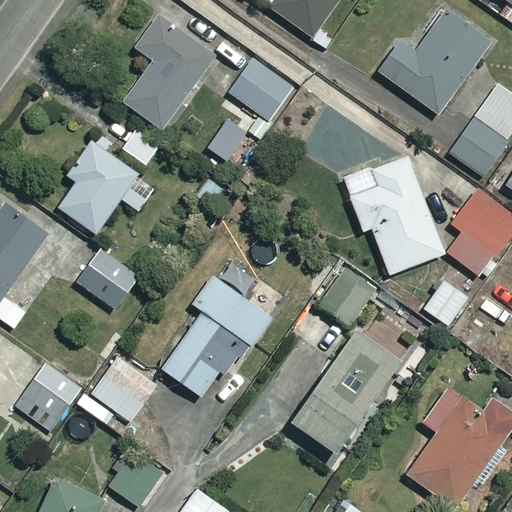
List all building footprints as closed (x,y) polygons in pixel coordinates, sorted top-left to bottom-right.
[(345,0),(256,0),(324,49),(333,36),(324,29),(345,0)] [(511,0),(500,0),(511,8),(511,0)] [(492,46),(449,15),(418,57),(403,46),(381,77),(439,119),(492,46)] [(216,61),(160,22),(138,53),(156,66),(126,108),(165,134),(216,61)] [(295,91),(255,62),(231,97),(271,125),(295,91)] [(511,141),(511,96),(500,88),(452,157),(485,180),(511,141)] [(162,152),(137,135),(125,153),(150,170),(162,152)] [(157,190),(95,148),(72,182),(80,188),(62,213),(99,239),(123,204),(140,215),(157,190)] [(445,256),(411,164),(348,187),(366,237),(375,234),(391,277),(445,256)] [(225,192),(211,182),(195,203),(210,213),(225,192)] [(511,239),(511,218),(481,194),(453,230),(464,238),(450,256),(480,280),(511,239)] [(49,241),(5,210),(0,217),(0,323),(16,334),(29,315),(8,301),(49,241)] [(141,280),(104,253),(79,287),(117,314),(141,280)] [(376,295),(348,273),(320,310),(348,331),(376,295)] [(273,323),(216,281),(195,310),(205,318),(165,375),(207,405),(249,347),(254,350),(273,323)] [(511,291),(496,282),(484,302),(509,316),(511,310),(511,291)] [(469,302),(443,286),(426,312),(451,329),(469,302)] [(406,369),(359,335),(337,366),(340,369),(296,431),(341,462),(406,369)] [(160,389),(122,361),(95,397),(133,425),(160,389)] [(84,393),(49,368),(18,409),(52,435),(84,393)] [(485,419),(450,393),(427,426),(440,436),(409,480),(452,511),(457,511),(511,436),(511,418),(494,406),(485,419)] [(164,476),(130,451),(104,485),(138,511),(164,476)] [(120,511),(57,485),(45,511),(120,511)] [(225,511),(199,493),(185,511),(225,511)] [(358,511),(345,503),(339,511),(358,511)]
